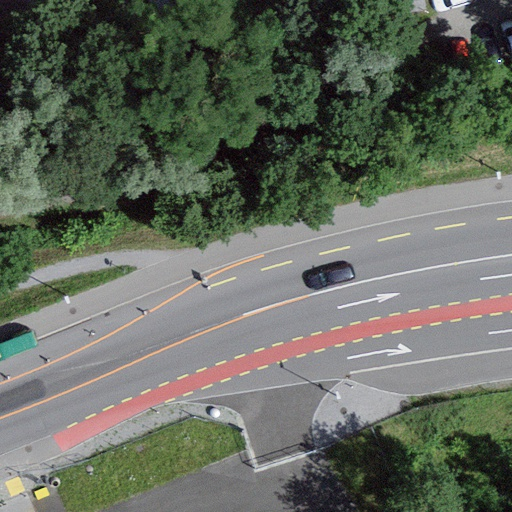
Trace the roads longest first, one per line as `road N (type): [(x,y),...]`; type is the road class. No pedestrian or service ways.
road 1 (track): [(511,0),(176,161),(60,205),(0,214)]
road 2 (secondary): [(511,255),(309,294),(0,417)]
